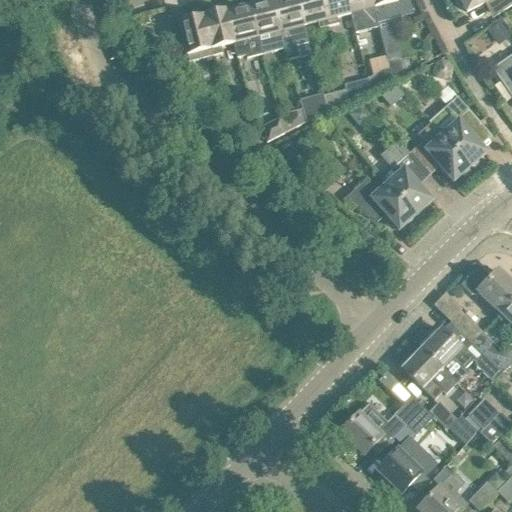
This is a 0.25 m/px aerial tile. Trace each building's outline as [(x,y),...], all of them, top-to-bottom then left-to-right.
[(282,39),(285,49),(308,43),(303,27),(296,0),(278,0),(272,2),(282,39)] [(296,0),(303,27),(317,24),(319,30),(328,28),(321,0),(296,0)] [(337,19),(350,15),(346,0),(321,0),(328,28),(338,25),(337,19)] [(364,12),(365,18),(374,16),(377,25),(377,24),(370,0),(346,0),(350,15),(364,12)] [(370,0),(377,24),(387,22),(387,20),(413,14),(408,0),(370,0)] [(497,16),(511,5),(511,0),(460,0),(466,13),(490,2),(497,16)] [(249,6),(261,55),(285,49),(282,39),(272,2),(258,5),(257,4),(249,6)] [(226,12),(237,59),(246,57),(247,59),(261,55),(249,6),(240,8),(241,10),(227,13),(226,12)] [(237,59),(226,12),(202,18),(212,57),(222,55),(221,48),(233,45),(235,52),(237,59)] [(202,60),(212,57),(202,18),(178,24),(187,57),(201,53),(202,60)] [(150,31),(152,38),(162,35),(160,28),(150,31)] [(406,74),(402,60),(395,59),(387,61),(389,70),(391,81),(406,74)] [(379,72),(366,81),(369,92),(391,81),(389,70),(379,72)] [(511,72),(502,79),(511,94),(511,72)] [(346,92),(348,103),(369,92),(366,81),(344,87),(346,92)] [(394,88),(382,98),(390,107),(402,97),(394,88)] [(346,92),(323,97),(327,113),(348,103),(346,92)] [(323,96),(299,102),(305,123),(305,125),(327,113),(323,97),(323,96)] [(479,165),(478,161),(486,154),(468,135),(479,125),(456,99),(429,123),(469,169),(470,168),(474,170),(479,165)] [(305,123),(299,102),(298,100),(292,101),(298,125),(305,123)] [(358,127),(372,117),(361,105),(348,115),(358,127)] [(256,124),(253,114),(247,116),(250,126),(256,124)] [(263,129),(267,143),(284,135),(280,121),(263,129)] [(419,136),(424,142),(410,154),(426,172),(435,164),(453,183),(461,176),(465,177),(470,173),(469,169),(429,123),(428,124),(430,126),(419,136)] [(423,175),(410,160),(402,151),(404,150),(397,142),(381,156),(393,169),(391,170),(388,170),(382,175),(382,180),(415,217),(431,202),(414,182),(423,175)] [(312,183),(323,194),(334,184),(324,172),(312,183)] [(366,181),(360,187),(345,200),(372,220),(381,212),(398,232),(415,217),(382,180),(387,186),(382,190),(373,189),(366,181)] [(477,270),(459,289),(468,298),(475,297),(477,294),(500,316),(511,303),(511,286),(498,273),(489,282),(488,281),(477,270)] [(511,303),(500,316),(511,327),(511,303)] [(469,342),(472,345),(482,334),(459,312),(449,322),(469,342)] [(502,374),(472,345),(469,342),(461,351),(441,331),(422,351),(441,371),(452,359),(464,371),(472,361),(476,365),(475,366),(493,384),(502,374)] [(511,364),(511,347),(510,346),(502,354),(482,334),(472,345),(502,374),(503,375),(511,364)] [(456,384),(441,371),(422,351),(402,371),(416,385),(433,402),(442,393),(445,396),(456,384)] [(386,374),(379,382),(387,390),(394,383),(386,374)] [(411,399),(394,416),(405,427),(422,410),(411,399)] [(490,446),(511,424),(499,413),(498,414),(483,400),(467,417),(481,431),(478,434),(490,446)] [(438,403),(428,413),(447,431),(457,421),(450,414),(438,403)] [(359,415),(339,436),(362,458),(371,449),(377,456),(405,427),(394,416),(387,424),(368,406),(359,415)] [(422,410),(405,427),(415,437),(432,419),(422,410)] [(390,458),(377,472),(401,496),(415,481),(421,475),(424,478),(436,466),(409,439),(405,443),(390,458)] [(438,489),(431,497),(417,511),(462,511),(467,506),(458,497),(467,488),(453,475),(439,490),(438,489)] [(511,476),(496,493),(507,504),(511,499),(511,476)] [(486,483),(468,502),(477,511),(496,493),(486,483)]
